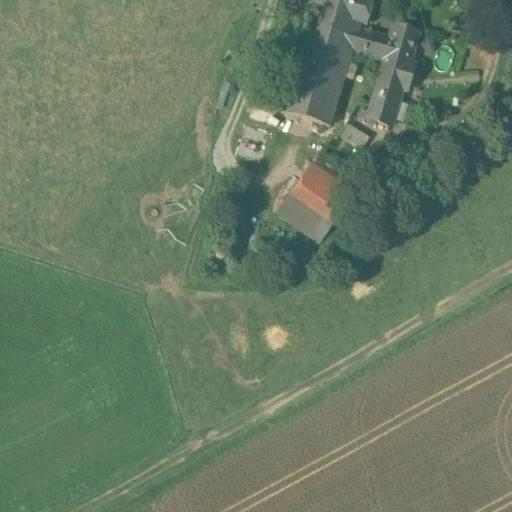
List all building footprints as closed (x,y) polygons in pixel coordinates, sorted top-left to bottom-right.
[(359,0),(306,0),(304,8),(310,10),(360,25),(366,27),(373,4),(359,0)] [(360,25),(310,10),(279,115),(329,129),(352,55),(358,33),(360,25)] [(393,29),(390,42),(384,64),(367,122),(391,130),(402,90),(409,68),(418,36),(393,29)] [(358,33),(352,55),(384,64),(390,42),(358,33)] [(415,69),(409,68),(402,90),(408,92),(415,69)] [(268,134),(243,127),(234,158),(258,166),(268,134)] [(312,167),(277,217),(319,246),(350,202),(349,201),(347,203),(308,175),(313,168),(312,167)] [(227,218),(228,220),(230,222),(233,223),(235,223),(238,222),(239,220),(240,217),(240,215),(239,213),(237,212),(235,211),(233,210),(231,211),(229,213),(227,215),(227,218)] [(223,231),(224,233),(225,235),(228,236),(230,236),(233,235),(234,233),(235,231),(235,229),(234,226),(232,225),(230,224),(228,224),(226,225),(224,226),(223,228),(223,231)] [(219,244),(220,246),(222,248),(224,249),(226,249),(228,248),(230,247),(231,245),(232,242),(231,240),(229,238),(227,236),(224,236),(222,237),(220,239),(219,241),(219,244)] [(216,258),(217,260),(219,262),(222,262),(224,261),(226,260),(228,258),(228,255),(227,253),(226,251),(224,250),(222,249),(219,250),(217,251),(216,253),(215,256),(216,258)]
